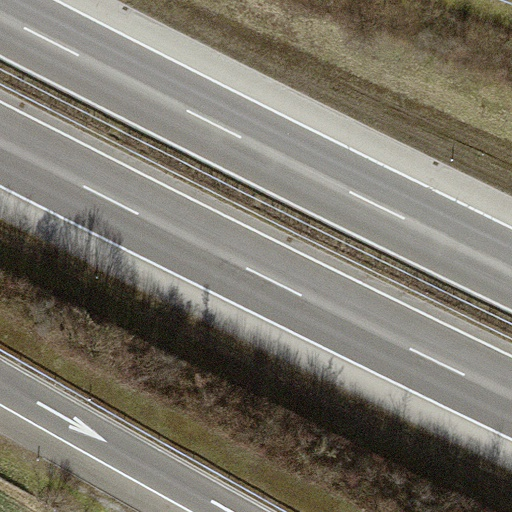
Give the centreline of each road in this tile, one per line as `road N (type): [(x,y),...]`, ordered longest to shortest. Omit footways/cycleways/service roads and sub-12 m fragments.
road 1 (motorway): [(511,267),(0,11)]
road 2 (motorway): [(0,142),(268,276)]
road 3 (motorway): [(268,276),(511,394)]
road 4 (motorway): [(0,380),(230,511)]
